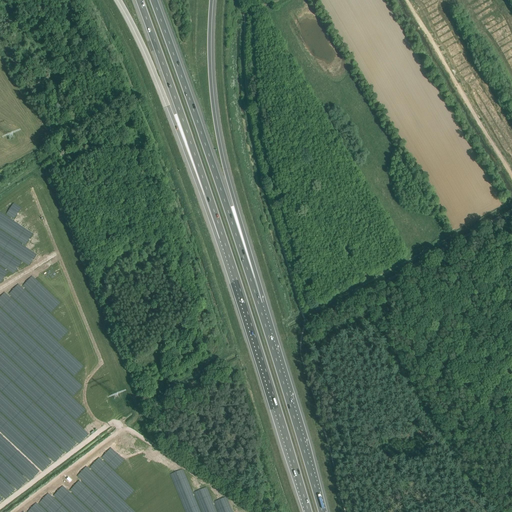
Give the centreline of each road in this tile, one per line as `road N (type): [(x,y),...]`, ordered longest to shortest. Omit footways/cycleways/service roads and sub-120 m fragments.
road 1 (motorway): [(268,334),(153,0)]
road 2 (motorway): [(268,334),(217,135),(211,0)]
road 3 (motorway): [(223,238),(308,511)]
road 4 (motorway): [(119,0),(223,238)]
road 5 (motorway): [(139,0),(223,238)]
road 6 (track): [(305,323),(300,353),(346,511)]
road 7 (motorway): [(322,511),(268,334)]
road 8 (track): [(0,192),(131,99)]
road 9 (track): [(436,251),(305,323)]
road 10 (track): [(0,507),(107,426)]
road 11 (track): [(120,431),(14,511)]
